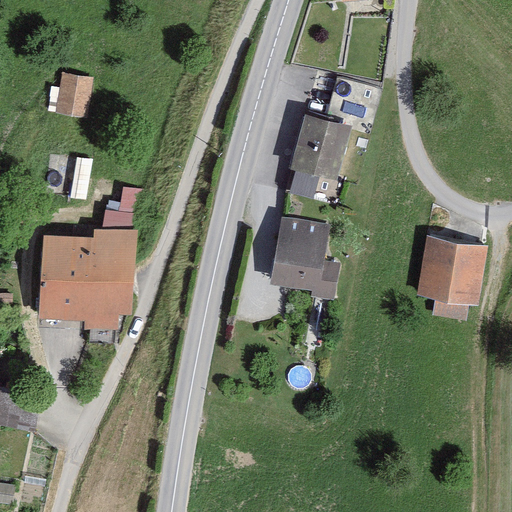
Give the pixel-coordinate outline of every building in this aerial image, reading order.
[(91,111),(93,70),(62,68),(59,110),(91,111)] [(356,124),(313,113),(292,190),(335,202),(356,124)] [(80,152),(73,192),(87,195),(94,155),(80,152)] [(332,223),(284,216),(274,285),(321,293),(332,223)] [(132,234),(51,230),(46,313),(128,318),(132,234)] [(486,243),(432,234),(422,297),(477,305),(486,243)] [(0,418),(34,424),(38,399),(0,392),(0,418)] [(0,497),(13,500),(17,481),(0,477),(0,497)]
